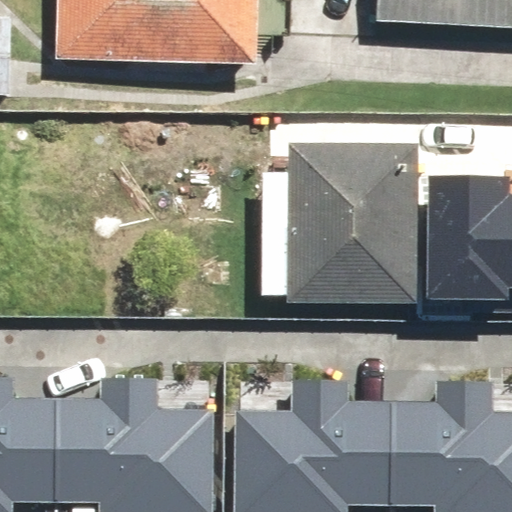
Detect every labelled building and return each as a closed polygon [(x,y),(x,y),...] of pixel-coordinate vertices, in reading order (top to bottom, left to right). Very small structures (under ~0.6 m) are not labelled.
[(287,0),(59,0),(58,59),(257,66),(258,38),(287,39),(287,0)] [(369,78),(373,0),(297,0),(294,74),(369,78)] [(511,0),(377,0),(376,21),(511,28),(511,0)] [(10,18),(0,17),(0,96),(8,96),(10,18)] [(147,133),(38,128),(34,226),(143,231),(147,133)] [(418,223),(420,147),(297,142),(296,179),(257,178),(253,300),(421,306),(424,223),(418,223)] [(98,511),(213,511),(214,411),(159,411),(160,379),(100,378),(100,399),(12,398),(13,377),(0,377),(0,511),(12,511),(13,503),(98,504),(98,511)] [(432,511),(511,511),(511,413),(494,413),(495,382),(435,381),(435,402),(347,401),(347,380),(291,379),(290,411),(237,410),(236,511),(347,511),(347,505),(433,506),(432,511)]
